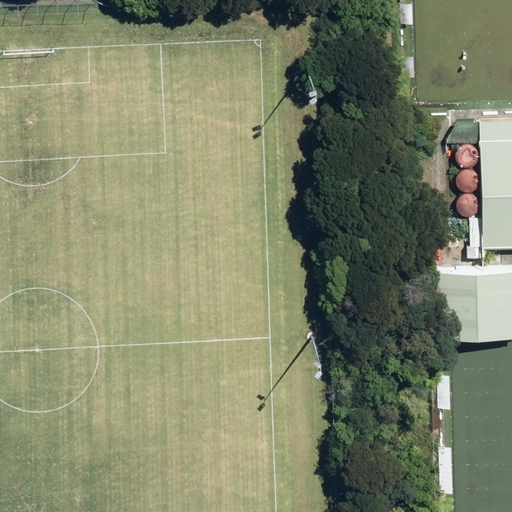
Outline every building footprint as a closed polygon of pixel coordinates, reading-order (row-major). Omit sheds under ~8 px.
[(417,0),(394,0),(394,21),(416,22),(417,0)] [(417,51),(395,51),(395,77),(417,77),(417,51)] [(511,117),(482,118),(484,243),(511,242),(511,117)] [(482,139),(481,119),(447,120),(448,140),(456,139),(482,139)] [(511,266),(436,268),(438,332),(511,330),(511,266)]
